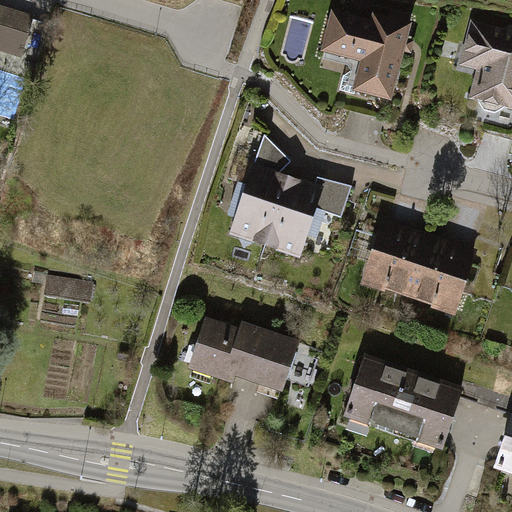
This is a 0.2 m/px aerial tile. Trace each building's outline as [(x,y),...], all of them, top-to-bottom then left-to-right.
[(35,21),(0,8),(0,74),(19,81),(35,21)] [(335,14),(325,51),(364,62),(355,93),(390,103),(414,16),(394,11),(392,20),(374,15),(371,24),(335,14)] [(480,73),(472,99),(478,101),(483,113),(498,117),(505,114),(511,115),(511,25),(511,26),(503,30),(472,21),(458,67),(480,73)] [(264,138),(254,167),(230,238),(301,261),(308,238),(318,242),(327,215),(344,221),(354,191),(319,179),(316,187),(282,176),(292,165),(264,138)] [(387,225),(365,289),(458,319),(479,255),(387,225)] [(95,303),(98,280),(51,274),(48,297),(95,303)] [(238,330),(206,319),(187,371),(278,404),(300,345),(240,324),(238,330)] [(364,359),(344,420),(444,453),(464,392),(364,359)] [(511,423),(496,472),(511,476),(511,423)]
